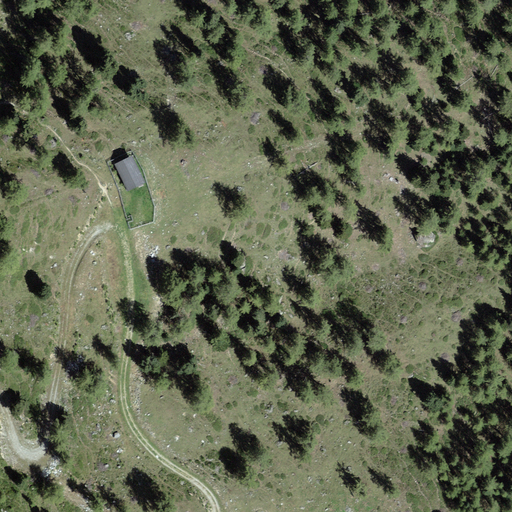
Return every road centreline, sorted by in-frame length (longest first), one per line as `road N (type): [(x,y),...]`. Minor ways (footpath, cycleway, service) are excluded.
road 1 (track): [(211,511),(122,411),(141,320),(104,190)]
road 2 (track): [(115,214),(74,261),(65,383),(40,412),(0,390)]
